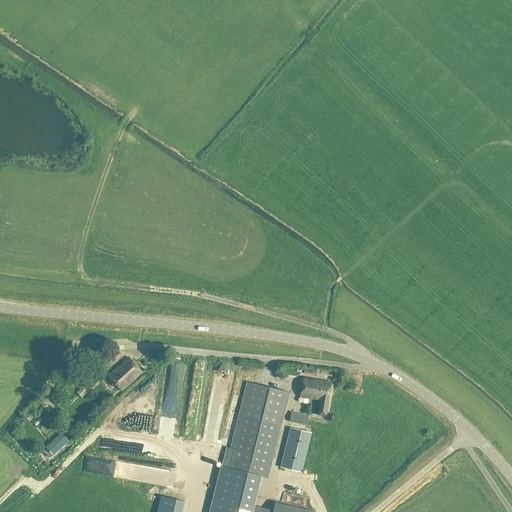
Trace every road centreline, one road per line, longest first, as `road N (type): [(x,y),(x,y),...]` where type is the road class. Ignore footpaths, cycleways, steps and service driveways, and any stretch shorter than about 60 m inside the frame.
road 1 (tertiary): [(471,431),(397,375),(318,343),(0,306)]
road 2 (unknown): [(125,123),(84,235),(80,268),(88,279),(202,293),(320,327),(351,339),(368,360)]
road 3 (unclassified): [(375,511),(471,431)]
